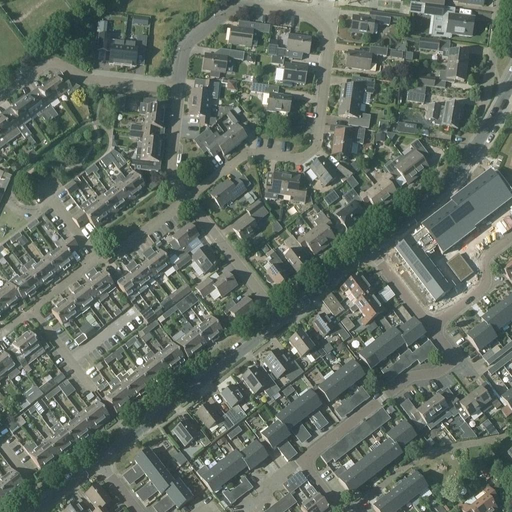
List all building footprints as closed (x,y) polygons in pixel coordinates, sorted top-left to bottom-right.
[(425,6),(443,8),(444,0),(419,0),(419,5),(425,6)] [(410,2),(408,14),(423,16),(425,6),(419,5),(419,4),(410,2)] [(425,6),(423,16),(435,17),(442,18),(442,15),(443,8),(425,6)] [(369,12),(368,19),(352,17),(350,33),(371,36),(373,25),(389,27),(391,15),(369,12)] [(442,18),(440,38),(450,39),(450,35),(471,38),(474,19),(454,17),(448,16),(442,15),(442,18)] [(134,17),(133,22),(141,23),(141,26),(147,27),(148,18),(134,17)] [(255,25),(254,31),(254,33),(268,34),(270,27),(255,25)] [(252,31),(240,29),(230,28),(228,44),(250,47),(252,31)] [(108,41),(108,36),(98,35),(97,51),(107,52),(107,51),(110,51),(108,66),(121,67),(124,43),(108,41)] [(277,50),(276,57),(284,59),(287,59),(288,52),(308,55),(310,39),(288,36),(286,51),(277,50)] [(124,44),(122,67),(135,69),(136,58),(136,56),(144,56),(146,39),(137,38),(136,45),(124,44)] [(438,53),(440,41),(419,39),(419,40),(419,44),(418,50),(438,53)] [(370,48),(369,55),(348,52),(345,68),(374,72),(376,56),(386,57),(387,50),(370,48)] [(443,55),(442,55),(442,60),(448,61),(448,67),(467,69),(468,60),(467,60),(467,55),(458,54),(458,51),(443,49),(443,55)] [(234,52),(233,60),(243,62),(244,53),(234,52)] [(205,55),(203,71),(210,72),(209,79),(219,80),(220,73),(224,74),(226,58),(205,55)] [(284,59),(276,57),(272,57),(271,65),(283,67),(284,59)] [(304,85),(306,67),(285,65),(282,82),(304,85)] [(440,72),(438,82),(455,84),(455,81),(464,82),(464,78),(466,78),(467,69),(448,67),(447,73),(440,72)] [(419,77),(418,87),(423,88),(434,89),(435,80),(419,77)] [(61,85),(56,78),(47,84),(58,99),(67,93),(69,96),(79,88),(71,84),(69,86),(66,81),(61,85)] [(342,86),(340,101),(359,104),(363,104),(364,94),(370,95),(371,95),(372,96),(374,81),(356,78),(354,88),(350,87),(342,86)] [(192,90),(190,103),(211,105),(213,94),(215,94),(216,83),(204,81),(203,91),(192,90)] [(38,91),(42,96),(37,100),(44,109),(58,99),(47,84),(38,91)] [(251,85),(250,93),(269,96),(269,94),(270,87),(251,85)] [(277,95),(269,94),(269,96),(267,112),(275,113),(275,112),(288,113),(290,98),(277,96),(277,95)] [(423,105),(425,96),(408,94),(407,102),(423,105)] [(24,97),(18,101),(30,119),(44,109),(37,100),(32,103),(28,97),(26,99),(24,97)] [(140,105),(139,116),(145,117),(164,119),(165,108),(154,106),(155,101),(143,99),(143,105),(140,105)] [(15,116),(10,120),(17,129),(19,132),(21,135),(24,140),(31,136),(23,124),(30,119),(18,101),(11,106),(13,109),(10,110),(15,116)] [(359,104),(340,101),(338,117),(349,118),(348,126),(368,129),(370,117),(358,115),(359,104)] [(211,105),(190,103),(189,116),(199,117),(198,126),(211,128),(212,119),(210,118),(211,105)] [(428,105),(427,112),(459,118),(461,107),(445,104),(444,109),(439,108),(440,107),(428,105)] [(116,105),(115,113),(123,114),(124,106),(116,105)] [(240,122),(232,111),(225,116),(233,127),(240,122)] [(427,112),(426,120),(434,122),(434,126),(457,130),(459,118),(427,112)] [(1,117),(0,117),(0,134),(3,138),(7,144),(21,135),(19,132),(17,129),(10,120),(5,123),(1,117)] [(130,126),(130,132),(133,132),(140,133),(156,135),(157,129),(162,130),(163,129),(164,119),(145,117),(144,123),(143,123),(141,125),(141,127),(130,126)] [(398,125),(397,133),(397,134),(398,134),(398,135),(413,137),(413,136),(414,137),(416,127),(398,125)] [(335,133),(332,154),(349,156),(351,143),(362,145),(364,131),(363,131),(339,127),(338,134),(335,133)] [(226,136),(235,148),(246,140),(237,128),(226,136)] [(208,130),(200,136),(206,144),(203,146),(207,151),(213,158),(220,152),(224,157),(235,148),(226,136),(220,140),(217,135),(213,138),(208,130)] [(139,139),(139,142),(140,144),(142,144),(141,150),(160,152),(163,152),(164,144),(161,144),(161,143),(161,141),(155,140),(156,135),(140,133),(139,139)] [(377,135),(375,135),(375,143),(385,143),(385,135),(382,135),(382,133),(377,133),(377,135)] [(386,134),(386,137),(390,142),(395,135),(386,134)] [(206,144),(200,136),(199,137),(193,141),(199,149),(203,146),(206,144)] [(30,137),(25,140),(31,148),(35,145),(30,137)] [(413,151),(403,158),(406,160),(418,177),(429,169),(422,161),(428,157),(417,142),(410,147),(413,151)] [(141,150),(141,157),(140,161),(159,163),(159,160),(162,160),(163,152),(160,152),(141,150)] [(109,160),(106,156),(100,161),(105,168),(112,163),(109,160)] [(310,171),(306,174),(312,182),(316,179),(324,189),(339,178),(323,157),(308,169),(310,171)] [(390,162),(383,168),(384,168),(384,169),(387,173),(395,183),(402,177),(408,185),(418,177),(406,160),(395,168),(390,162)] [(340,163),(335,171),(342,176),(343,176),(348,180),(351,177),(356,174),(349,169),(340,163)] [(358,163),(352,167),(356,173),(362,168),(358,163)] [(94,166),(89,169),(97,179),(99,178),(96,174),(96,172),(98,171),(94,166)] [(366,167),(361,170),(365,175),(370,172),(366,167)] [(97,179),(89,169),(84,173),(87,177),(92,173),(97,179)] [(130,177),(125,180),(138,197),(141,195),(139,192),(145,188),(141,183),(139,180),(134,174),(133,172),(128,175),(130,177)] [(410,240),(395,251),(434,302),(449,290),(422,256),(426,253),(427,254),(432,250),(432,249),(435,246),(442,255),(472,231),(471,229),(510,199),(506,195),(510,192),(497,174),(493,177),(489,172),(450,202),(451,204),(421,227),(423,230),(410,240)] [(385,179),(374,187),(387,204),(398,196),(396,194),(393,189),(394,188),(397,186),(395,183),(387,173),(385,175),(383,177),(385,179)] [(271,190),(265,189),(264,199),(276,201),(277,196),(283,197),(287,175),(274,174),(271,190)] [(287,175),(283,197),(293,198),(293,203),(304,204),(305,200),(306,190),(298,189),(299,177),(287,175)] [(143,181),(141,183),(145,188),(151,192),(155,188),(159,184),(155,179),(147,186),(143,181)] [(119,182),(115,185),(117,187),(128,201),(130,204),(136,199),(135,199),(138,197),(125,180),(121,184),(119,182)] [(230,185),(227,182),(210,195),(219,208),(231,199),(232,201),(244,192),(236,181),(230,185)] [(76,186),(73,182),(64,189),(67,193),(69,196),(77,189),(75,187),(76,186)] [(113,190),(108,194),(121,210),(124,208),(130,204),(128,201),(117,187),(115,185),(111,188),(113,190)] [(362,192),(357,196),(362,203),(364,206),(369,202),(377,212),(387,204),(374,187),(364,195),(362,192)] [(37,199),(43,195),(40,190),(34,195),(37,199)] [(342,198),(348,207),(336,216),(347,231),(364,217),(356,207),(362,203),(357,196),(352,190),(342,198)] [(102,195),(98,198),(100,200),(113,217),(119,212),(121,210),(108,194),(104,197),(102,195)] [(248,194),(244,197),(247,202),(250,206),(254,203),(254,202),(248,195),(248,194)] [(92,198),(87,202),(91,207),(92,207),(104,223),(107,221),(113,217),(100,200),(98,198),(94,201),(92,198)] [(249,218),(233,230),(243,242),(258,230),(254,225),(264,217),(264,215),(265,216),(268,216),(270,214),(259,201),(258,202),(246,211),(251,217),(249,218)] [(91,207),(83,213),(89,221),(95,229),(101,225),(104,223),(92,207),(91,207)] [(81,211),(76,215),(84,225),(89,221),(83,213),(81,211)] [(313,223),(317,228),(312,232),(324,248),(334,240),(329,233),(333,229),(327,220),(326,220),(321,213),(316,217),(318,219),(313,223)] [(76,215),(72,219),(79,229),(84,225),(76,215)] [(47,225),(44,227),(47,232),(52,229),(49,224),(47,225)] [(191,252),(187,246),(198,237),(189,225),(172,238),(181,250),(174,255),(179,261),(187,255),(191,252)] [(300,237),(295,241),(302,251),(307,247),(314,256),(324,248),(312,232),(301,240),(300,237)] [(21,237),(18,240),(23,247),(28,243),(23,236),(21,237)] [(295,241),(292,237),(283,243),(291,253),(285,258),(296,274),(307,266),(298,254),(303,251),(302,251),(295,241)] [(78,247),(70,238),(66,241),(73,251),(78,247)] [(75,263),(68,254),(73,251),(66,241),(64,243),(61,240),(54,245),(58,250),(54,253),(66,270),(69,268),(69,267),(75,263)] [(280,244),(275,247),(279,253),(284,250),(280,244)] [(206,248),(192,259),(204,274),(218,263),(206,248)] [(150,249),(146,252),(162,272),(164,275),(172,268),(172,267),(171,266),(160,251),(155,255),(150,249)] [(146,252),(142,256),(147,262),(142,265),(153,279),(159,275),(160,277),(164,275),(162,272),(146,252)] [(48,255),(44,258),(45,260),(56,274),(61,271),(63,272),(66,270),(54,253),(49,257),(48,255)] [(274,253),(267,258),(265,260),(272,269),(266,273),(268,276),(267,277),(266,279),(266,281),(266,283),(268,284),(270,284),(272,284),(273,283),(277,289),(287,281),(279,271),(284,267),(276,256),(274,253)] [(179,261),(173,265),(178,271),(191,261),(187,255),(179,261)] [(447,265),(461,283),(472,274),(458,256),(447,265)] [(41,263),(36,267),(48,281),(49,283),(52,281),(50,279),(56,274),(45,260),(44,258),(39,261),(41,263)] [(48,281),(36,267),(32,261),(24,267),(25,268),(28,273),(39,288),(45,284),(46,286),(49,283),(48,281)] [(511,262),(511,261),(499,270),(506,279),(511,286),(511,262)] [(133,262),(131,264),(129,265),(146,288),(149,285),(148,283),(153,279),(142,265),(138,268),(133,262)] [(146,288),(129,265),(125,269),(130,275),(125,278),(136,292),(141,288),(143,291),(146,288)] [(20,272),(23,277),(19,280),(30,294),(32,297),(35,294),(33,292),(39,288),(28,273),(25,268),(20,272)] [(93,270),(89,273),(107,295),(115,288),(103,272),(98,276),(93,270)] [(109,298),(107,295),(89,273),(85,276),(90,282),(85,286),(96,300),(100,305),(109,298)] [(226,273),(212,284),(208,279),(195,290),(203,300),(215,290),(221,298),(237,287),(226,273)] [(359,275),(343,287),(339,290),(342,295),(346,292),(350,296),(365,284),(363,282),(364,281),(359,275)] [(116,276),(112,279),(116,285),(127,299),(131,304),(135,301),(134,300),(139,296),(136,292),(125,278),(120,282),(116,276)] [(30,294),(19,280),(15,283),(13,282),(9,285),(20,299),(21,301),(27,297),(29,299),(32,297),(30,294)] [(5,288),(1,291),(14,308),(16,306),(14,304),(20,299),(9,285),(8,283),(4,286),(5,288)] [(76,283),(72,286),(77,292),(89,308),(92,306),(98,302),(96,300),(85,286),(81,289),(76,283)] [(365,284),(350,296),(356,305),(370,294),(372,292),(367,285),(366,286),(365,284)] [(73,295),(68,299),(79,313),(81,315),(89,308),(77,292),(72,286),(69,289),(73,295)] [(180,289),(177,291),(182,299),(186,296),(180,289)] [(0,290),(0,308),(3,312),(9,308),(10,311),(14,308),(1,291),(0,290)] [(370,294),(356,305),(349,310),(351,313),(353,314),(358,310),(361,315),(376,303),(374,301),(375,301),(370,294)] [(343,311),(331,295),(326,298),(339,315),(343,311)] [(59,296),(55,299),(60,306),(72,322),(81,315),(79,313),(68,299),(64,302),(59,296)] [(171,296),(168,298),(170,299),(174,305),(177,303),(171,296)] [(183,300),(186,304),(187,304),(190,308),(194,304),(188,297),(183,300)] [(339,315),(326,298),(321,302),(334,319),(339,315)] [(60,306),(55,299),(51,302),(56,309),(51,312),(62,326),(67,322),(69,324),(72,322),(60,306)] [(246,299),(236,307),(232,301),(220,310),(225,316),(229,312),(238,324),(255,311),(246,299)] [(511,308),(506,301),(497,308),(508,322),(511,318),(511,308)] [(163,302),(159,305),(165,312),(169,309),(163,302)] [(361,315),(365,319),(360,323),(364,328),(368,324),(368,323),(383,311),(378,304),(377,305),(376,303),(361,315)] [(153,314),(149,308),(140,315),(144,321),(153,314)] [(497,308),(488,314),(499,329),(500,328),(504,333),(509,329),(505,324),(508,322),(497,308)] [(158,309),(153,313),(156,318),(161,314),(158,309)] [(499,329),(488,314),(480,321),(483,325),(483,324),(491,335),(499,329)] [(207,322),(203,325),(216,341),(218,339),(216,337),(222,333),(211,318),(210,316),(205,320),(207,322)] [(323,316),(312,325),(322,338),(328,334),(332,338),(337,334),(343,343),(349,338),(338,323),(333,327),(332,328),(323,316)] [(153,321),(149,317),(144,321),(147,325),(153,321)] [(344,328),(350,323),(346,319),(340,324),(344,328)] [(404,327),(415,342),(423,335),(412,321),(404,327)] [(350,323),(344,328),(348,333),(354,328),(350,323)] [(401,324),(392,331),(395,334),(403,345),(406,348),(415,342),(404,327),(401,324)] [(483,325),(474,331),(485,346),(494,339),(491,335),(483,324),(483,325)] [(197,326),(192,330),(194,332),(205,346),(210,342),(212,344),(216,341),(203,325),(198,328),(197,326)] [(95,333),(91,328),(82,335),(86,340),(95,333)] [(190,335),(186,338),(198,355),(201,353),(199,350),(205,346),(194,332),(192,330),(188,333),(190,335)] [(403,345),(395,334),(392,330),(383,337),(395,351),(403,345)] [(485,346),(474,331),(466,338),(477,352),(485,346)] [(40,338),(36,342),(29,333),(20,340),(33,356),(36,360),(37,361),(40,359),(35,353),(41,349),(44,352),(48,349),(40,338)] [(315,342),(310,346),(300,333),(288,343),(300,359),(307,353),(314,363),(319,359),(321,360),(326,356),(320,348),(315,342)] [(86,340),(82,335),(74,341),(78,347),(86,340)] [(395,351),(383,337),(375,343),(386,358),(395,351)] [(198,355),(186,338),(177,345),(188,359),(193,355),(195,357),(198,355)] [(20,340),(12,346),(18,355),(14,359),(22,369),(23,370),(36,360),(33,356),(20,340)] [(137,342),(133,345),(137,350),(141,347),(137,342)] [(168,348),(164,352),(177,368),(180,366),(178,364),(184,359),(173,345),(171,343),(167,346),(168,348)] [(386,358),(375,343),(366,350),(378,365),(386,358)] [(422,347),(418,350),(422,355),(427,352),(422,347)] [(378,365),(366,350),(358,357),(369,371),(378,365)] [(485,363),(494,356),(490,351),(481,358),(485,363)] [(504,355),(501,351),(494,356),(497,360),(504,355)] [(158,353),(154,356),(155,358),(167,373),(172,369),(174,371),(177,368),(164,352),(159,355),(158,353)] [(276,352),(263,363),(276,380),(283,374),(290,368),(291,368),(284,358),(283,358),(281,359),(276,352)] [(431,357),(427,352),(422,355),(426,360),(427,361),(431,358),(431,357)] [(3,353),(0,355),(0,367),(6,376),(15,369),(17,373),(22,369),(14,359),(10,362),(3,353)] [(115,359),(112,355),(103,362),(106,366),(115,359)] [(151,361),(147,365),(160,382),(163,379),(161,377),(167,373),(155,358),(154,356),(150,360),(151,361)] [(407,361),(402,356),(398,359),(399,361),(402,365),(407,361)] [(494,356),(486,363),(489,367),(497,360),(494,356)] [(410,366),(407,361),(402,365),(406,370),(411,367),(410,366)] [(351,363),(343,370),(354,384),(362,377),(351,363)] [(141,366),(137,370),(138,372),(149,386),(155,382),(157,384),(160,382),(147,365),(142,368),(141,366)] [(297,366),(292,370),(289,372),(295,380),(303,374),(297,366)] [(390,375),(387,371),(385,369),(381,372),(383,376),(385,378),(390,375)] [(134,375),(130,378),(143,395),(146,393),(144,391),(149,386),(138,372),(137,370),(133,373),(134,375)] [(265,386),(259,377),(253,370),(241,379),(254,396),(261,390),(265,395),(270,391),(274,396),(280,392),(271,381),(265,386)] [(343,370),(334,377),(345,391),(354,384),(343,370)] [(143,395),(130,378),(127,374),(123,377),(120,374),(116,378),(121,385),(133,399),(134,401),(134,402),(143,395)] [(392,378),(390,375),(385,378),(389,383),(389,384),(394,380),(392,378)] [(334,377),(325,383),(336,398),(345,391),(334,377)] [(56,386),(52,381),(51,380),(47,383),(52,390),(56,386)] [(67,392),(71,389),(69,385),(66,381),(61,385),(64,389),(65,389),(67,392)] [(117,388),(113,391),(125,408),(134,401),(133,399),(121,385),(120,383),(116,386),(117,388)] [(336,398),(325,383),(317,390),(328,404),(336,398)] [(231,387),(220,396),(226,404),(232,411),(225,416),(234,428),(234,427),(241,422),(246,418),(236,405),(241,400),(237,395),(231,387)] [(361,397),(365,393),(361,388),(357,391),(358,393),(361,397)] [(480,389),(469,397),(479,410),(489,402),(496,411),(501,407),(490,392),(489,391),(485,395),(480,389)] [(29,406),(42,396),(38,390),(25,400),(29,406)] [(113,391),(104,398),(117,414),(125,408),(113,391)] [(242,391),(237,395),(241,400),(242,402),(247,397),(244,392),(242,391)] [(370,399),(365,393),(361,397),(365,402),(370,399)] [(322,418),(315,410),(319,407),(309,394),(300,400),(317,421),(322,418)] [(511,398),(508,394),(501,399),(500,400),(511,414),(511,413),(511,398)] [(427,405),(426,405),(440,424),(441,423),(445,420),(446,420),(447,421),(452,417),(453,418),(458,415),(449,403),(446,399),(446,400),(445,400),(441,403),(436,397),(427,405)] [(454,400),(449,403),(458,415),(463,421),(467,418),(468,418),(479,410),(469,397),(458,406),(454,400)] [(300,400),(292,407),(302,420),(306,417),(312,425),(317,421),(300,400)] [(41,401),(32,408),(35,411),(39,416),(47,409),(46,408),(41,401)] [(344,401),(340,405),(341,406),(344,410),(348,407),(345,403),(344,401)] [(89,410),(101,426),(110,420),(98,403),(89,410)] [(207,405),(195,415),(207,430),(215,424),(219,430),(223,426),(228,432),(234,428),(225,416),(219,420),(207,405)] [(413,409),(408,413),(409,413),(420,428),(425,425),(430,431),(440,424),(426,405),(416,413),(413,409)] [(302,420),(292,407),(283,413),(300,434),(305,431),(299,423),(302,420)] [(348,407),(344,410),(348,415),(348,416),(353,412),(352,412),(348,407)] [(83,411),(79,414),(80,417),(91,431),(93,433),(101,426),(89,410),(85,413),(83,411)] [(382,418),(386,415),(382,410),(378,413),(382,418)] [(300,434),(283,413),(274,420),(277,424),(278,424),(285,433),(290,430),(296,438),(300,434)] [(76,420),(72,423),(85,440),(88,438),(86,435),(91,431),(80,417),(79,414),(75,418),(76,420)] [(390,420),(386,415),(382,418),(386,423),(390,420)] [(25,424),(20,417),(15,421),(18,425),(21,428),(25,424)] [(18,425),(15,421),(6,428),(12,435),(21,428),(18,425)] [(66,425),(61,428),(63,430),(74,444),(80,440),(82,442),(85,440),(72,423),(67,427),(66,425)] [(184,423),(174,432),(180,440),(179,441),(184,448),(195,440),(203,450),(204,449),(210,444),(200,432),(196,435),(195,436),(184,423)] [(365,423),(362,425),(361,426),(365,431),(369,428),(365,423)] [(58,424),(50,430),(55,436),(56,437),(68,453),(71,451),(69,448),(74,444),(63,430),(61,428),(58,424)] [(278,424),(277,424),(269,430),(286,451),(291,447),(285,440),(288,437),(285,433),(278,424)] [(402,424),(394,430),(405,445),(413,438),(402,424)] [(498,435),(492,427),(486,432),(490,437),(498,435)] [(238,428),(232,432),(236,437),(241,433),(238,428)] [(369,428),(365,431),(369,436),(373,433),(369,428)] [(286,451),(269,430),(260,437),(271,451),(275,447),(281,455),(286,451)] [(405,445),(394,430),(386,437),(389,441),(397,451),(405,445)] [(476,439),(470,430),(464,435),(460,438),(462,441),(468,440),(476,439)] [(438,431),(431,439),(433,441),(441,434),(438,431)] [(232,432),(227,437),(230,441),(236,437),(232,432)] [(348,435),(345,437),(354,448),(356,447),(348,435)] [(49,438),(44,441),(46,443),(57,458),(63,453),(65,456),(67,453),(68,453),(56,437),(55,436),(54,437),(50,440),(49,438)] [(354,448),(345,437),(343,439),(351,450),(354,448)] [(223,438),(216,444),(219,448),(226,442),(223,438)] [(299,446),(304,450),(309,444),(304,440),(299,446)] [(42,446),(38,449),(51,466),(54,464),(52,462),(57,458),(46,443),(44,441),(40,444),(42,446)] [(397,451),(389,441),(380,447),(391,462),(400,455),(397,451)] [(50,467),(37,450),(33,444),(29,447),(27,444),(22,448),(40,471),(45,467),(47,469),(50,467)] [(213,444),(209,447),(213,455),(218,452),(213,444)] [(246,451),(257,465),(266,459),(255,444),(246,451)] [(380,447),(372,454),(383,468),(391,462),(380,447)] [(330,449),(328,450),(337,462),(339,460),(330,449)] [(328,450),(326,452),(334,463),(337,462),(328,450)] [(134,461),(137,466),(122,478),(125,482),(154,460),(147,451),(134,461)] [(246,451),(237,457),(237,458),(245,468),(248,472),(257,465),(246,451)] [(292,459),(286,451),(281,455),(287,463),(292,459)] [(235,454),(226,460),(237,475),(245,468),(237,458),(237,457),(235,454)] [(383,468),(372,454),(363,461),(374,475),(383,468)] [(154,460),(125,482),(129,487),(144,475),(147,479),(161,469),(154,460)] [(226,460),(217,467),(228,481),(237,475),(226,460)] [(374,475),(363,461),(355,467),(366,482),(374,475)] [(481,462),(476,466),(480,471),(485,467),(481,462)] [(217,467),(209,474),(219,488),(228,481),(217,467)] [(355,467),(346,474),(357,488),(366,482),(355,467)] [(147,479),(150,483),(135,495),(139,499),(167,477),(161,469),(147,479)] [(357,488),(346,474),(342,469),(334,475),(338,480),(337,481),(348,495),(357,488)] [(9,475),(4,479),(17,496),(20,493),(18,491),(24,486),(13,472),(11,470),(7,473),(9,475)] [(411,478),(407,482),(417,495),(426,488),(415,475),(412,471),(408,474),(411,478)] [(299,472),(288,481),(291,486),(297,481),(301,486),(302,486),(307,482),(299,472)] [(488,472),(484,475),(488,480),(492,477),(488,472)] [(219,488),(209,474),(200,480),(211,494),(219,488)] [(173,485),(167,477),(139,499),(142,504),(158,492),(160,496),(164,493),(174,486),(173,485)] [(253,489),(244,478),(239,482),(248,493),(253,489)] [(0,491),(6,500),(12,495),(14,498),(17,496),(4,479),(0,482),(0,491)] [(297,481),(291,486),(295,491),(301,486),(297,481)] [(164,493),(167,497),(152,509),(154,511),(157,511),(184,491),(177,482),(173,485),(174,486),(164,493)] [(399,482),(395,484),(409,502),(417,495),(407,482),(402,485),(399,482)] [(394,491),(390,495),(400,508),(409,502),(395,484),(391,487),(394,491)] [(106,511),(104,509),(111,503),(98,485),(84,496),(96,511),(95,511),(106,511)] [(485,497),(477,503),(484,511),(496,511),(497,511),(498,511),(494,506),(491,503),(496,499),(497,499),(488,487),(487,488),(482,492),(485,497)] [(186,493),(184,491),(157,511),(167,511),(174,507),(177,510),(194,497),(190,490),(186,493)] [(227,491),(222,495),(231,506),(236,502),(227,491)] [(382,495),(378,498),(388,511),(395,511),(400,508),(390,495),(385,499),(382,495)] [(312,500),(310,498),(306,501),(315,511),(329,511),(317,496),(312,500)] [(283,498),(277,503),(281,508),(287,503),(283,498)] [(377,504),(372,508),(375,511),(388,511),(378,498),(374,501),(377,504)] [(300,509),(301,511),(315,511),(306,501),(303,503),(305,506),(300,509)] [(89,511),(88,511),(86,511),(82,511),(76,503),(64,511),(89,511)] [(281,508),(277,503),(272,507),(275,511),(285,511),(288,510),(287,510),(291,507),(287,503),(281,508)] [(465,505),(463,507),(459,510),(460,511),(484,511),(477,503),(468,510),(465,505)]
